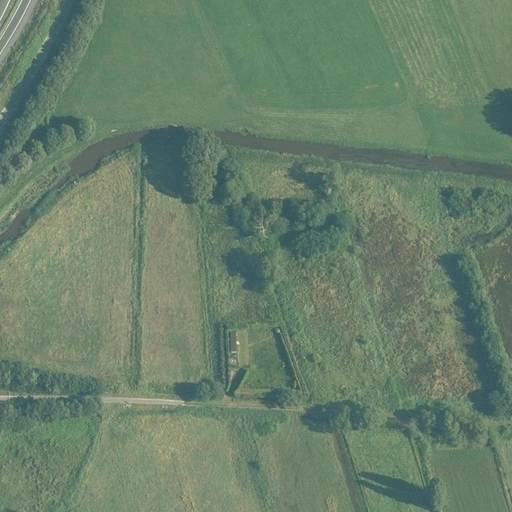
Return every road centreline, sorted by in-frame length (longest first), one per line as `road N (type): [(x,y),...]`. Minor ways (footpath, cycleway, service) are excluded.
road 1 (unclassified): [(0,401),(180,403)]
road 2 (unclassified): [(0,132),(71,0)]
